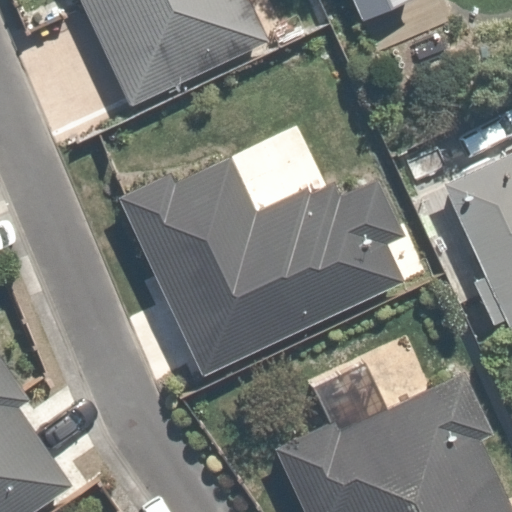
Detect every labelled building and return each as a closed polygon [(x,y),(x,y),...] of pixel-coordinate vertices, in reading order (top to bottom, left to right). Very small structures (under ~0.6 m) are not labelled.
[(76,0),(119,94),(260,30),(246,0),(76,0)] [(341,0),(345,11),(377,0),(341,0)] [(511,132),(431,171),(474,262),(451,272),(477,326),(511,309),(511,132)] [(106,188),(109,195),(183,369),(389,281),(372,239),(395,229),(369,168),(326,186),(321,173),(244,205),(217,140),(106,188)] [(462,366),(455,369),(339,418),(334,405),(259,437),(290,511),(499,511),(466,432),(486,424),(462,366)] [(0,510),(50,476),(53,474),(0,398),(0,390),(11,383),(0,367),(0,510)]
